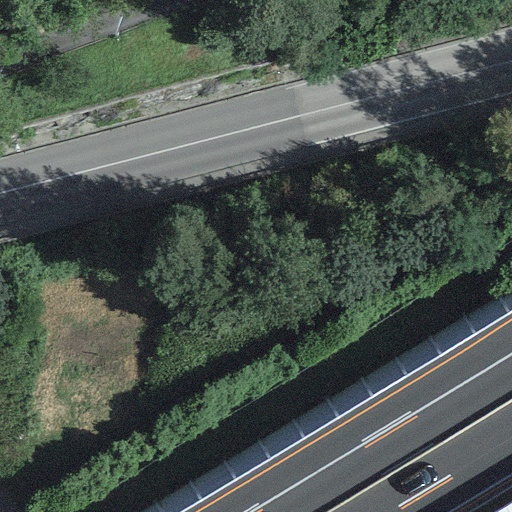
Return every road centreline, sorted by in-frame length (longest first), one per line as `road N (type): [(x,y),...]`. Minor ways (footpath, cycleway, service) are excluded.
road 1 (tertiary): [(0,193),(511,62)]
road 2 (motorway): [(511,416),(351,511)]
